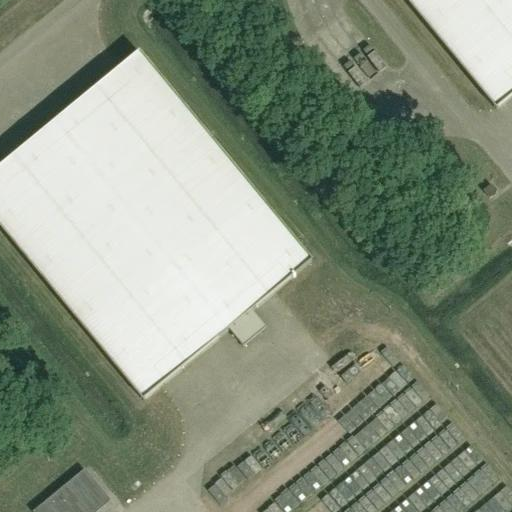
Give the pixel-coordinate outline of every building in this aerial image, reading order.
[(511,0),(406,0),(497,109),(511,96),(511,0)] [(312,262),(139,53),(53,124),(0,167),(0,227),(143,401),(211,346),(229,331),(243,348),(265,329),(253,312),(275,293),(312,262)] [(490,199),(498,193),(491,185),(484,192),(490,199)] [(263,401),(273,413),(300,390),(290,378),(263,401)] [(93,511),(107,501),(84,474),(38,511),(93,511)]
